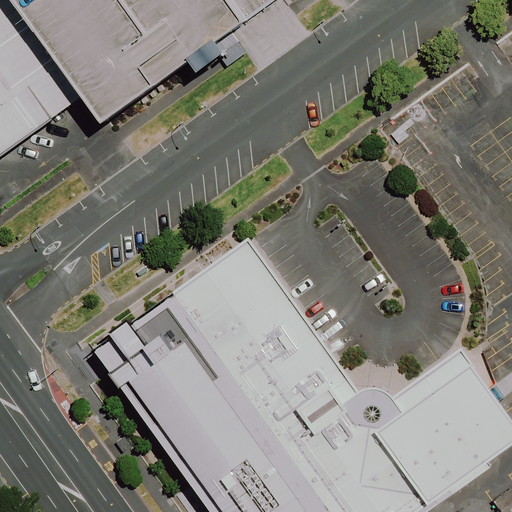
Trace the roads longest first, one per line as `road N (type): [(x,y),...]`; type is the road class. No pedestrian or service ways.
road 1 (unclassified): [(426,0),(0,305)]
road 2 (secondary): [(0,392),(84,511)]
